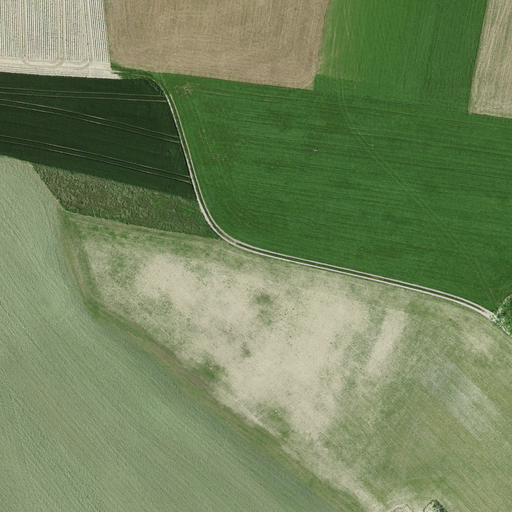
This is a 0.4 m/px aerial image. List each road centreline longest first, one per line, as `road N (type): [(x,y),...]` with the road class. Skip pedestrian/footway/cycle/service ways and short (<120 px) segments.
road 1 (track): [(511,333),(455,298),(225,242),(206,221),(153,67)]
road 2 (track): [(225,242),(81,217)]
